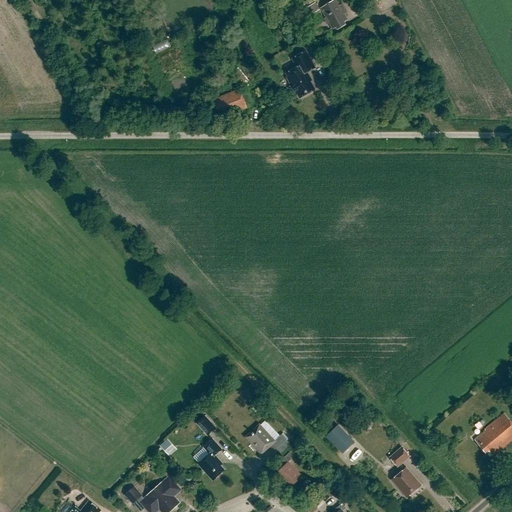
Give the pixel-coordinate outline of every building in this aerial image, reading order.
[(344,23),(348,21),(344,14),(346,12),(344,8),(341,10),(335,0),(334,0),(321,8),(333,30),(336,28),(338,30),(346,25),(344,23)] [(302,11),(307,18),(320,10),(315,3),(302,11)] [(157,53),(171,47),(168,41),(154,47),(157,53)] [(297,68),(286,74),(288,78),(287,78),(292,87),(294,87),(300,98),(315,90),(306,73),(315,68),(306,51),(292,59),(297,68)] [(240,89),(214,100),(219,113),(222,112),(224,117),(247,108),(240,89)] [(371,414),(361,414),(361,423),(372,422),(371,414)] [(486,431),(475,440),(486,454),(489,451),(493,456),(511,440),(511,422),(504,414),(485,430),(486,431)] [(215,429),(207,421),(200,427),(208,436),(215,429)] [(291,445),(287,440),(282,434),(274,441),(260,425),(246,438),(261,454),(270,446),(275,451),(277,449),(281,454),(291,445)] [(343,454),(355,442),(338,425),(326,436),(343,454)] [(172,455),(180,449),(172,437),(164,444),(172,455)] [(209,454),(198,464),(213,481),(225,470),(217,461),(219,459),(215,455),(222,449),(213,439),(204,448),(209,454)] [(402,447),(389,458),(398,468),(411,457),(402,447)] [(279,462),(284,467),(275,474),(289,489),(301,477),(288,463),(294,457),(290,453),(279,462)] [(406,468),(391,480),(407,498),(422,486),(406,468)] [(149,496),(141,503),(149,511),(155,511),(160,508),(162,511),(169,511),(179,503),(172,496),(174,494),(174,495),(180,490),(169,478),(162,484),(161,484),(148,496),(149,496)] [(346,484),(333,496),(338,501),(351,490),(346,484)] [(134,488),(126,495),(135,505),(140,501),(138,499),(141,496),(134,488)] [(99,511),(101,511),(89,501),(81,511),(76,507),(71,511),(99,511)]
